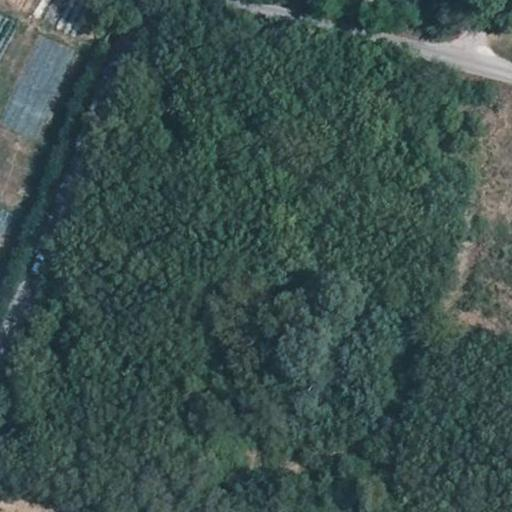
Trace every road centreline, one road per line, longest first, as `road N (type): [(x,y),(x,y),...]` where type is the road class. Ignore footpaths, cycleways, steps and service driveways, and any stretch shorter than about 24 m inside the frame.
road 1 (unclassified): [(0,334),(132,33),(204,0)]
road 2 (unclassified): [(218,0),(295,12),(511,77)]
